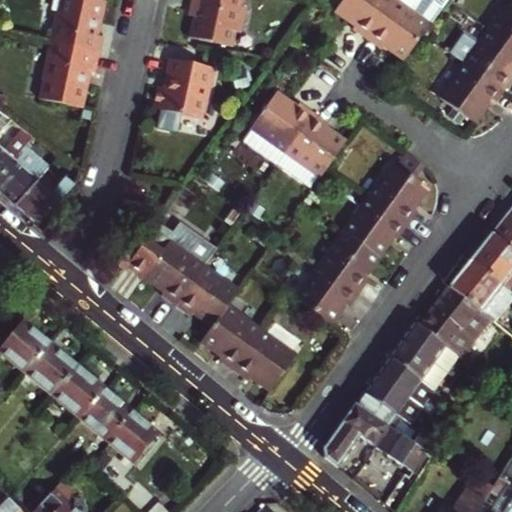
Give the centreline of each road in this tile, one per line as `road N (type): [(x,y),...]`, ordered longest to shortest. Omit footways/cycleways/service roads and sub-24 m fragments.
road 1 (residential): [(285,458),(511,134)]
road 2 (residential): [(76,292),(141,0)]
road 3 (residential): [(76,292),(276,451)]
road 4 (unknown): [(362,84),(483,174)]
